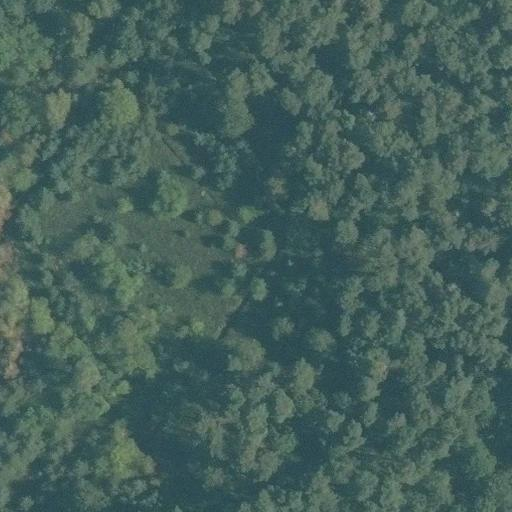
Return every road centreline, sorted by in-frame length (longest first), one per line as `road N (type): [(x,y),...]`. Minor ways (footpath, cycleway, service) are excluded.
road 1 (track): [(131,0),(0,154)]
road 2 (track): [(425,511),(511,421)]
